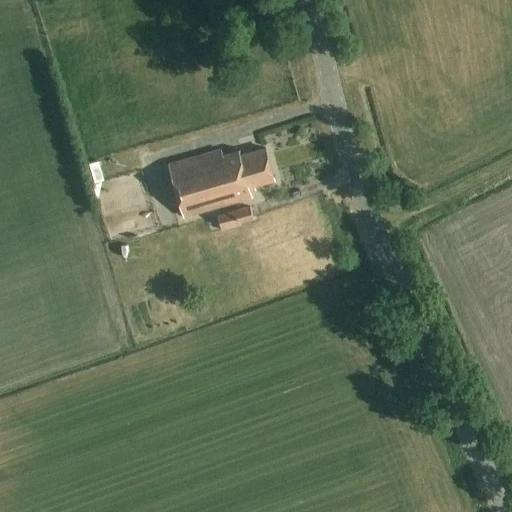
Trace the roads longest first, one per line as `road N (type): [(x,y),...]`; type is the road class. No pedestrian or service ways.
road 1 (tertiary): [(504,511),(375,228),(307,0)]
road 2 (track): [(375,228),(511,163)]
